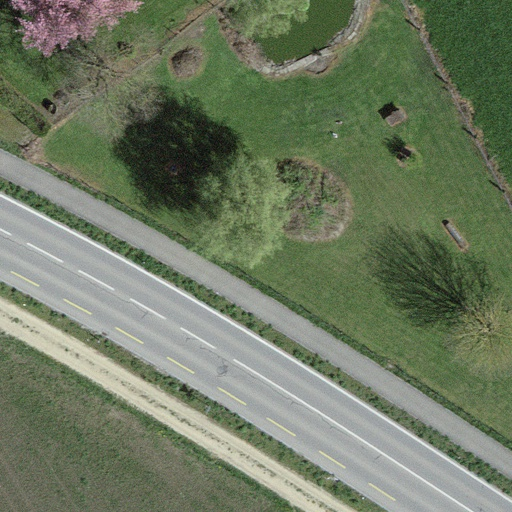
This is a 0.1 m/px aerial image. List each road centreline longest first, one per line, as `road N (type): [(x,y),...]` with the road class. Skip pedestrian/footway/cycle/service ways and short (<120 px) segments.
road 1 (primary): [(468,511),(142,306),(0,231)]
road 2 (track): [(327,511),(0,321)]
